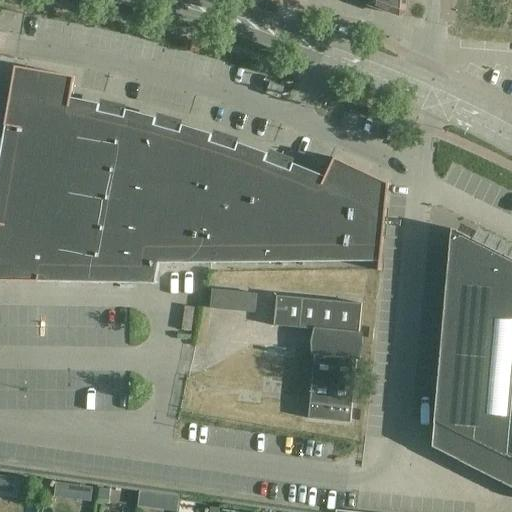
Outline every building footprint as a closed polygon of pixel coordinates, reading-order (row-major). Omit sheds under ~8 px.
[(367,0),(366,5),(400,17),(406,12),(407,0),(367,0)] [(15,73),(11,95),(11,94),(10,100),(7,122),(6,121),(0,156),(0,282),(156,285),(156,282),(159,265),(379,263),(378,272),(380,272),(386,211),(388,190),(389,184),(384,182),(335,159),(332,164),(333,164),(326,178),(293,164),(290,172),(265,162),(267,154),(238,144),(235,152),(210,143),(212,135),(182,126),(180,134),(154,126),(156,118),(126,111),(124,119),(98,113),(99,105),(71,99),(74,83),(75,78),(70,77),(69,77),(48,74),(48,73),(42,72),(42,73),(21,69),(21,68),(16,67),(14,73),(15,73)] [(284,88),(270,83),(266,94),(280,99),(284,88)] [(511,259),(473,240),(457,232),(452,230),(449,263),(434,424),(435,424),(433,448),(460,461),(460,462),(511,488),(511,259)] [(255,314),(257,295),(212,290),(210,309),(255,314)] [(362,305),(277,297),(274,327),(359,335),(362,305)] [(315,354),(309,419),(351,423),(357,358),(315,354)]
